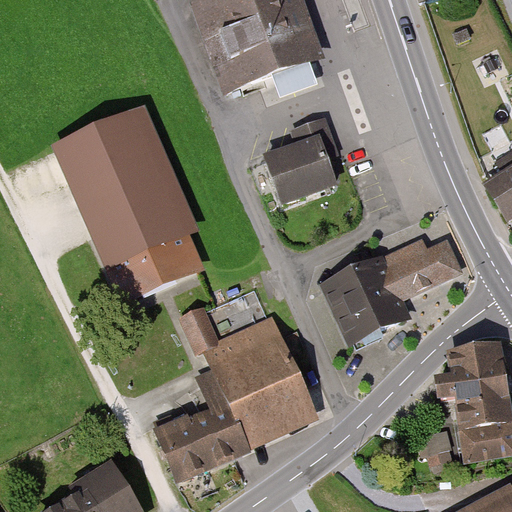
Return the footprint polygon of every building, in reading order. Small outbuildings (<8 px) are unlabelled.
[(216,0),(217,1),(197,9),(230,100),(272,84),(279,102),(316,88),(310,71),(328,64),(304,0),(216,0)] [(142,116),(53,155),(123,310),(205,273),(191,241),(197,238),(142,116)] [(331,140),(326,126),(295,137),(300,151),(264,163),(281,211),(335,192),(318,144),(331,140)] [(507,180),(488,193),(511,226),(511,225),(511,156),(497,166),(507,180)] [(420,246),(321,291),(349,350),(407,323),(399,306),(460,278),(444,245),(424,255),(420,246)] [(210,308),(219,332),(268,315),(259,291),(210,308)] [(200,354),(208,373),(244,457),(315,427),(270,323),(219,345),(205,314),(181,324),(195,356),(200,354)] [(511,459),(511,434),(497,347),(443,356),(448,382),(436,384),(439,404),(451,402),(462,468),(511,459)] [(177,486),(244,457),(208,373),(197,378),(214,417),(191,427),(186,415),(153,429),(177,486)] [(426,435),(430,466),(455,463),(451,432),(426,435)] [(134,511),(110,471),(73,492),(77,498),(53,511),(134,511)] [(511,511),(511,494),(510,490),(470,511),(511,511)]
